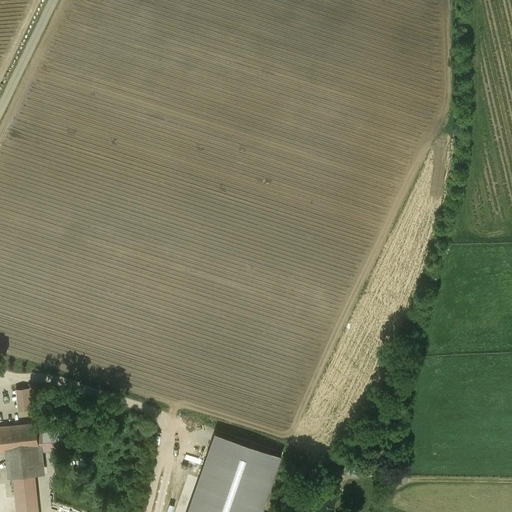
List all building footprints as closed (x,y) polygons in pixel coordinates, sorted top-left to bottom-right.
[(33,387),(21,388),(23,408),(30,408),(31,415),(35,414),(33,387)] [(37,422),(0,426),(0,451),(40,447),(38,433),(37,422)] [(42,445),(43,451),(63,449),(61,430),(38,433),(39,445),(42,445)] [(39,445),(3,448),(6,477),(14,476),(36,474),(45,473),(43,451),(42,445),(39,445)] [(359,467),(347,463),(344,473),(356,477),(359,467)] [(38,511),(36,474),(14,476),(16,511),(38,511)]
